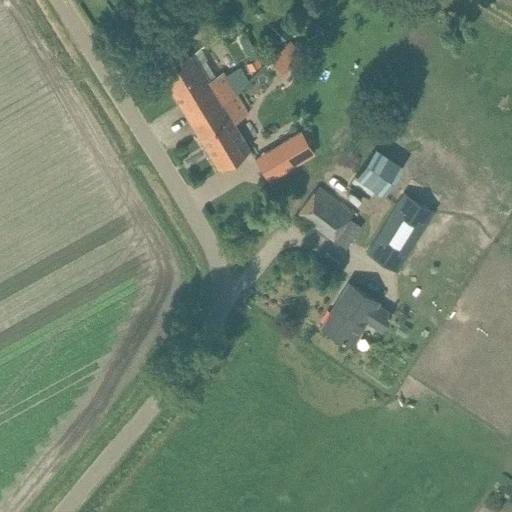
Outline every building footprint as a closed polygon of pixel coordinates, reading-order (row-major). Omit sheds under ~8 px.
[(161,71),(190,119),(220,101),(221,103),(236,94),(222,71),(215,75),(205,60),(200,65),(192,52),(161,71)] [(220,101),(190,119),(218,166),(249,148),(233,122),(247,113),(236,94),(221,103),(220,101)] [(300,129),(270,148),(285,172),(315,153),(300,129)] [(353,172),(345,183),(362,194),(369,185),(353,172)] [(412,178),(404,192),(367,252),(396,270),(433,210),(432,210),(441,196),(412,178)] [(351,218),(355,212),(318,185),(298,211),(345,248),(360,225),(351,218)] [(377,300),(365,293),(348,283),(322,325),(351,343),(365,319),(380,328),(389,313),(375,304),(377,300)]
